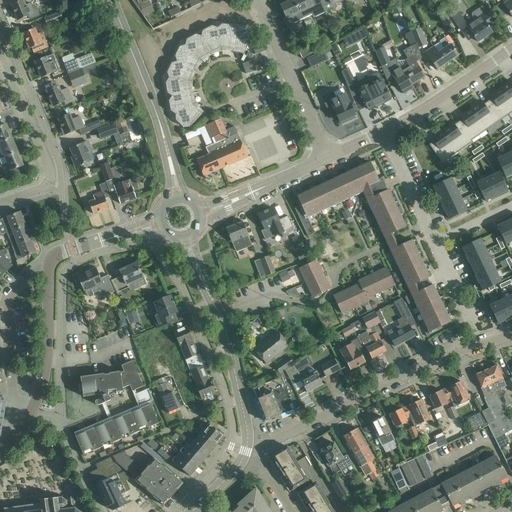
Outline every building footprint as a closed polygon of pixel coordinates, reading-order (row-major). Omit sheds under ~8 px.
[(18,20),(28,16),(30,19),(39,15),(36,7),(33,6),(31,6),(30,4),(25,6),(22,0),(11,4),(18,20)] [(136,0),(138,5),(139,5),(142,10),(151,5),(149,0),(136,0)] [(288,29),(295,26),(293,23),(302,19),(293,0),(291,0),(280,5),(285,17),(283,18),(288,29)] [(309,0),(293,0),(302,19),(311,14),(313,18),(325,12),(320,1),(312,4),(309,0)] [(320,0),(320,1),(325,12),(337,6),(335,3),(341,0),(320,0)] [(511,0),(508,0),(503,3),(511,16),(511,0)] [(488,26),(493,22),(482,5),(472,13),(471,15),(474,19),(466,25),(457,10),(451,15),(462,31),(468,28),(477,42),(492,32),(488,26)] [(447,18),(443,8),(437,11),(441,20),(447,18)] [(59,12),(45,18),(48,25),(62,19),(59,12)] [(169,78),(166,83),(168,93),(172,96),(169,101),(171,111),(175,114),(176,114),(176,120),(183,127),(188,127),(189,127),(202,114),(203,112),(201,110),(199,107),(197,105),(196,102),(195,100),(194,97),(193,94),(192,91),(192,88),(192,85),(192,82),(193,79),(194,75),(195,72),(197,70),(198,67),(200,64),(202,62),(204,60),(206,58),(208,56),(211,55),(213,54),(216,53),(219,52),(221,51),(238,52),(243,54),(245,51),(252,37),(254,33),(250,29),(240,27),(235,31),(232,26),(222,25),(217,28),(212,27),(203,31),(201,37),(196,35),(187,40),(185,45),(185,46),(180,47),(175,57),(177,62),(172,64),(167,73),(169,78)] [(47,47),(45,42),(41,32),(36,34),(34,28),(23,33),(29,49),(31,48),(33,52),(47,47)] [(362,28),(342,40),(346,47),(367,37),(362,28)] [(411,32),(416,44),(418,48),(426,44),(419,28),(411,32)] [(411,47),(416,44),(411,32),(405,34),(411,47)] [(439,41),(440,42),(425,52),(437,69),(458,55),(452,47),(451,44),(450,45),(445,37),(439,41)] [(76,42),(76,43),(77,44),(77,45),(78,46),(79,46),(79,47),(80,47),(81,47),(82,47),(83,46),(84,46),(84,45),(85,45),(85,44),(85,43),(85,42),(85,41),(85,40),(84,39),(83,38),(82,38),(81,38),(80,38),(79,38),(78,39),(77,39),(77,40),(77,41),(76,42)] [(265,51),(262,41),(252,44),(255,54),(265,51)] [(335,42),(330,45),(334,54),(340,52),(335,42)] [(303,59),(313,53),(318,50),(315,44),(299,52),(303,59)] [(383,45),(375,49),(374,49),(380,64),(389,60),(383,45)] [(323,51),(307,58),(311,67),(327,59),(323,51)] [(57,71),(53,61),(55,60),(53,54),(35,62),(41,77),(57,71)] [(408,64),(401,68),(411,85),(424,77),(418,67),(415,62),(417,61),(414,54),(405,59),(408,64)] [(256,64),(266,69),(270,60),(270,59),(261,55),(256,64)] [(68,73),(79,69),(75,59),(64,64),(68,73)] [(252,60),(242,64),(246,74),(256,70),(252,60)] [(390,72),(404,94),(413,88),(411,85),(401,68),(397,61),(392,64),(395,69),(390,72)] [(348,68),(341,71),(358,111),(366,107),(368,110),(375,106),(375,108),(384,103),(391,99),(377,72),(356,83),(348,68)] [(81,69),(68,74),(74,88),(87,83),(81,69)] [(511,83),(510,81),(500,88),(511,105),(511,83)] [(63,105),(73,101),(68,88),(60,92),(58,86),(56,86),(46,90),(53,106),(61,102),(63,105)] [(333,92),(322,97),(332,119),(337,116),(340,122),(346,119),(347,122),(355,118),(354,116),(354,115),(344,93),(342,88),(333,92)] [(511,105),(500,88),(490,95),(492,98),(487,102),(500,120),(511,111),(511,105)] [(487,102),(483,105),(481,101),(470,109),(485,130),(500,120),(487,102)] [(460,116),(462,119),(458,122),(472,142),(471,140),(485,130),(470,109),(460,116)] [(69,114),(67,115),(58,119),(65,135),(80,128),(76,118),(72,120),(69,114)] [(212,138),(226,132),(220,119),(207,125),(212,138)] [(99,120),(89,124),(92,130),(101,126),(99,120)] [(125,120),(115,124),(118,133),(119,135),(128,132),(129,131),(125,120)] [(472,142),(458,122),(453,125),(452,124),(442,131),(457,153),(472,142)] [(97,129),(100,139),(118,133),(115,124),(115,123),(97,129)] [(0,142),(12,138),(6,124),(0,126),(0,142)] [(442,163),(457,153),(442,131),(432,138),(434,141),(429,145),(442,163)] [(213,153),(220,168),(247,157),(237,134),(205,147),(207,151),(209,155),(213,153)] [(12,138),(0,142),(0,158),(18,151),(12,138)] [(72,159),(75,167),(77,166),(90,161),(87,153),(91,151),(87,141),(80,145),(70,148),(74,158),(72,159)] [(23,165),(18,151),(0,158),(0,160),(3,169),(8,167),(12,175),(18,172),(16,168),(23,165)] [(207,151),(208,155),(196,160),(203,176),(220,168),(213,153),(209,155),(207,151)] [(497,159),(506,177),(511,174),(511,162),(508,154),(497,159)] [(366,187),(378,181),(370,162),(357,168),(366,187)] [(100,165),(102,170),(106,182),(111,180),(113,179),(108,163),(100,165)] [(256,166),(231,175),(233,181),(258,172),(256,166)] [(366,187),(357,168),(345,173),(354,193),(366,187)] [(488,178),(497,196),(508,191),(499,172),(488,178)] [(345,173),(333,179),(342,198),(354,193),(345,173)] [(136,198),(133,191),(138,189),(134,178),(129,180),(123,182),(121,176),(113,179),(111,180),(120,204),(136,198)] [(451,178),(433,187),(438,198),(456,189),(451,178)] [(477,183),(485,201),(497,196),(488,178),(477,183)] [(330,204),(342,198),(333,179),(321,185),(330,204)] [(366,187),(371,198),(386,191),(381,179),(378,181),(366,187)] [(106,182),(99,185),(102,192),(93,196),(94,200),(88,202),(93,214),(109,208),(105,198),(111,196),(106,182)] [(321,185),(309,190),(318,210),(330,204),(321,185)] [(456,189),(438,198),(443,208),(461,199),(456,189)] [(306,215),(318,210),(309,190),(297,196),(299,199),(301,205),(294,208),(308,237),(315,233),(307,218),(306,215)] [(375,211),(394,202),(388,190),(386,191),(371,198),(369,199),(375,211)] [(461,199),(443,208),(448,219),(466,210),(461,199)] [(375,211),(380,223),(390,219),(400,215),(394,202),(375,211)] [(272,208),(258,215),(265,230),(261,231),(265,240),(274,236),(293,228),(287,216),(278,221),(272,208)] [(2,220),(0,220),(0,233),(1,235),(6,232),(25,225),(20,212),(9,216),(2,219),(1,219),(2,220)] [(400,215),(390,219),(380,223),(386,236),(392,234),(392,233),(405,227),(400,215)] [(248,235),(246,231),(242,221),(226,228),(229,236),(227,237),(230,242),(231,241),(231,242),(232,242),(235,251),(244,247),(244,249),(252,246),(248,235)] [(511,228),(508,221),(497,226),(506,244),(511,241),(511,228)] [(11,246),(12,246),(31,239),(25,225),(6,232),(9,239),(10,238),(12,245),(11,246)] [(389,242),(392,247),(398,261),(418,252),(412,240),(398,247),(398,246),(395,240),(392,234),(386,236),(389,242)] [(31,239),(12,246),(17,260),(36,252),(31,239)] [(480,239),(462,248),(467,259),(486,250),(480,239)] [(312,253),(309,248),(297,255),(300,260),(312,253)] [(0,264),(6,271),(13,265),(4,256),(6,254),(2,250),(0,250),(0,264)] [(490,260),(486,250),(467,259),(472,269),(490,260)] [(404,274),(414,269),(423,265),(418,252),(398,261),(404,274)] [(275,272),(268,257),(260,260),(267,276),(275,272)] [(299,269),(305,283),(323,274),(317,260),(299,269)] [(490,260),(472,269),(477,280),(495,271),(490,260)] [(122,275),(111,280),(110,280),(116,292),(116,294),(129,288),(127,284),(135,280),(137,286),(139,287),(140,288),(142,288),(144,287),(145,286),(146,285),(147,284),(147,282),(146,280),(144,276),(142,277),(136,264),(120,271),(122,275)] [(429,277),(423,265),(414,269),(404,274),(410,286),(427,278),(429,277)] [(394,285),(386,267),(372,274),(380,292),(394,285)] [(102,298),(116,292),(110,280),(111,280),(109,275),(101,279),(96,268),(78,277),(85,292),(87,296),(89,297),(90,298),(92,298),(94,297),(94,295),(94,294),(99,291),(102,298)] [(287,270),(278,274),(278,276),(281,282),(283,281),(290,277),(287,270)] [(482,290),(488,287),(493,285),(501,281),(495,271),(477,280),(482,290)] [(330,288),(323,274),(305,283),(312,297),(330,288)] [(380,292),(372,274),(358,281),(359,283),(366,298),(367,298),(380,292)] [(431,286),(427,278),(410,286),(414,294),(431,286)] [(366,298),(359,283),(346,289),(355,307),(369,301),(367,298),(366,298)] [(419,306),(439,297),(433,285),(431,286),(414,294),(419,306)] [(355,307),(346,289),(333,295),(333,296),(342,314),(355,307)] [(500,300),(509,319),(511,317),(511,298),(511,295),(500,300)] [(177,320),(174,313),(177,312),(174,304),(172,297),(171,298),(170,296),(154,303),(158,312),(152,314),(158,327),(177,320)] [(425,318),(435,314),(444,309),(439,297),(419,306),(425,318)] [(393,302),(401,318),(410,314),(401,298),(393,302)] [(509,319),(500,300),(490,305),(498,324),(505,321),(509,319)] [(444,309),(435,314),(425,318),(431,331),(450,322),(444,309)] [(134,311),(126,315),(130,324),(138,321),(134,311)] [(367,329),(379,323),(380,322),(375,312),(360,319),(350,325),(352,329),(364,322),(367,329)] [(124,319),(118,322),(120,328),(127,326),(124,319)] [(275,324),(271,319),(264,324),(268,329),(275,324)] [(410,327),(406,321),(399,325),(387,332),(395,346),(414,336),(410,327)] [(187,326),(174,332),(179,346),(180,345),(186,360),(185,360),(187,365),(191,364),(189,358),(198,355),(192,340),(193,340),(187,326)] [(350,326),(350,327),(342,331),(345,336),(353,332),(350,326)] [(288,346),(277,331),(254,349),(266,363),(288,346)] [(386,351),(376,332),(369,336),(366,331),(357,337),(361,344),(363,343),(371,359),(386,351)] [(351,343),(339,350),(344,358),(343,358),(345,361),(350,370),(365,362),(360,353),(359,351),(362,349),(363,349),(357,338),(356,339),(350,342),(351,343)] [(280,373),(284,370),(283,370),(286,369),(293,364),(289,357),(275,366),(280,373)] [(334,359),(320,366),(326,377),(339,370),(334,359)] [(116,392),(123,391),(122,388),(129,385),(132,391),(143,386),(132,361),(121,365),(123,371),(120,373),(120,372),(109,373),(109,374),(104,375),(104,374),(80,377),(81,384),(78,384),(79,393),(82,392),(83,397),(98,395),(100,399),(96,400),(95,401),(95,402),(95,403),(95,404),(96,405),(97,405),(98,405),(110,400),(108,395),(108,392),(108,390),(115,389),(116,392)] [(300,361),(286,369),(283,370),(284,370),(286,375),(292,386),(293,389),(302,384),(307,393),(322,385),(316,372),(308,377),(300,361)] [(190,371),(196,385),(201,399),(215,394),(209,380),(208,380),(203,366),(194,369),(191,364),(187,365),(190,371)] [(485,370),(489,376),(500,402),(508,398),(504,391),(507,389),(496,365),(485,370)] [(511,425),(506,413),(500,402),(489,376),(485,370),(475,375),(484,395),(484,401),(485,402),(487,402),(489,408),(481,411),(488,425),(496,440),(503,436),(511,431),(511,425)] [(255,398),(256,401),(268,396),(281,391),(292,386),(286,375),(253,388),(257,397),(255,398)] [(153,388),(156,387),(163,404),(167,413),(179,408),(176,399),(173,393),(169,394),(165,383),(163,384),(161,379),(151,383),(153,388)] [(460,381),(445,388),(451,402),(454,408),(469,400),(467,395),(460,381)] [(298,397),(293,389),(292,386),(281,391),(289,411),(301,406),(298,397)] [(99,422),(82,429),(82,430),(87,428),(88,430),(84,432),(85,433),(77,437),(77,435),(75,436),(83,455),(85,454),(83,451),(90,448),(92,451),(103,446),(101,443),(109,440),(110,443),(121,439),(120,435),(127,432),(129,436),(140,431),(138,427),(146,424),(147,428),(158,423),(149,402),(153,400),(148,388),(133,395),(138,406),(139,406),(140,408),(139,409),(140,410),(132,413),(132,412),(121,416),(121,418),(114,421),(112,417),(113,417),(113,416),(105,420),(110,418),(111,421),(107,422),(108,424),(100,427),(99,423),(99,422)] [(445,388),(429,395),(436,409),(447,404),(451,402),(445,388)] [(289,411),(281,391),(268,396),(277,416),(289,411)] [(264,421),(277,416),(268,396),(256,401),(264,421)] [(420,400),(405,407),(409,417),(414,427),(430,420),(427,413),(420,400)] [(405,407),(389,414),(396,428),(407,423),(405,419),(409,417),(405,407)] [(452,420),(458,418),(453,407),(447,409),(452,420)] [(488,425),(481,411),(466,418),(472,432),(488,425)] [(372,425),(364,429),(366,433),(374,430),(382,446),(394,440),(383,417),(371,423),(372,425)] [(198,429),(217,445),(223,437),(209,424),(206,427),(202,424),(198,429)] [(413,440),(418,437),(414,427),(408,430),(413,440)] [(210,452),(217,445),(198,429),(196,431),(200,435),(195,440),(210,452)] [(357,429),(350,433),(367,463),(374,459),(357,429)] [(372,479),(375,478),(372,472),(367,463),(350,433),(342,437),(364,477),(369,474),(372,479)] [(438,448),(447,444),(442,433),(433,437),(438,448)] [(508,447),(503,436),(496,440),(500,449),(501,450),(508,447)] [(203,460),(210,452),(195,440),(194,441),(191,438),(187,442),(191,445),(188,448),(203,460)] [(157,447),(150,440),(148,443),(155,450),(157,447)] [(327,446),(321,450),(327,459),(324,461),(328,467),(329,467),(333,474),(340,470),(341,470),(351,464),(352,463),(347,455),(343,458),(333,443),(332,443),(327,446)] [(145,444),(143,447),(161,463),(164,460),(145,444)] [(289,492),(297,487),(308,481),(287,446),(281,450),(273,452),(273,454),(268,458),(277,473),(280,471),(283,475),(280,477),(289,492)] [(196,468),(203,460),(188,448),(186,451),(183,448),(179,451),(183,454),(182,456),(196,468)] [(157,452),(168,461),(171,458),(160,449),(157,452)] [(125,450),(112,456),(116,462),(123,469),(132,476),(132,477),(131,478),(133,479),(140,485),(146,490),(152,496),(163,506),(177,490),(183,483),(154,458),(148,465),(144,470),(142,469),(143,468),(139,464),(138,465),(134,460),(133,461),(130,457),(129,457),(126,452),(125,450)] [(432,476),(422,455),(416,458),(425,479),(432,476)] [(507,477),(495,455),(436,487),(446,506),(451,504),(452,506),(459,502),(460,505),(465,502),(463,500),(469,497),(471,499),(480,495),(478,492),(491,485),(492,488),(501,483),(500,480),(507,477)] [(98,468),(90,471),(107,506),(111,505),(113,510),(126,504),(121,493),(131,489),(127,482),(133,479),(131,478),(132,477),(115,463),(111,456),(96,463),(98,468)] [(171,461),(182,470),(190,476),(196,468),(182,456),(178,460),(175,457),(171,461)] [(422,481),(413,459),(400,465),(410,486),(422,481)] [(315,461),(307,465),(312,477),(320,473),(315,461)] [(399,490),(407,487),(406,486),(400,472),(399,469),(390,473),(398,490),(399,490)] [(333,511),(315,482),(297,494),(306,509),(309,507),(311,511),(309,511),(333,511)] [(339,482),(331,486),(340,500),(347,496),(339,482)] [(264,511),(268,509),(261,496),(256,487),(252,491),(251,492),(248,495),(237,505),(230,511),(228,511),(264,511)] [(387,511),(440,511),(443,511),(442,509),(446,506),(436,487),(387,511)] [(395,490),(387,495),(389,498),(397,494),(395,490)] [(5,509),(5,507),(4,507),(4,511),(82,511),(80,511),(75,509),(76,506),(75,506),(74,496),(62,498),(63,496),(62,496),(61,497),(41,500),(39,499),(39,500),(40,501),(40,504),(5,509)]
